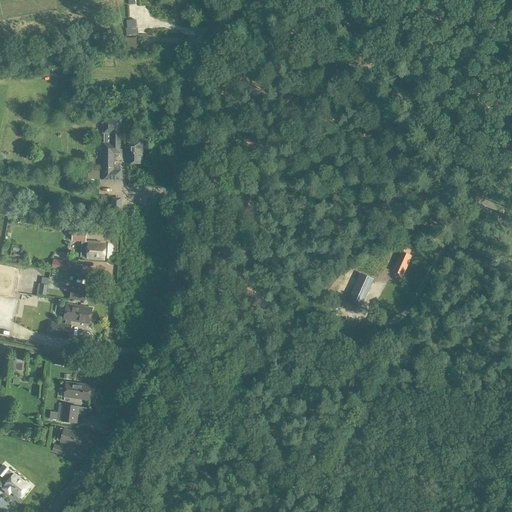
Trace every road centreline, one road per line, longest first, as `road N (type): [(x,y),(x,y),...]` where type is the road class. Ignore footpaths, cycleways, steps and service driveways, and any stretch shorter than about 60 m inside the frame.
road 1 (unclassified): [(49,511),(157,381),(169,352),(190,101),(213,43),(255,0)]
road 2 (track): [(325,511),(328,491),(388,380),(381,365),(170,347)]
road 3 (unclassified): [(511,233),(335,0)]
road 4 (track): [(412,303),(436,254),(483,196)]
